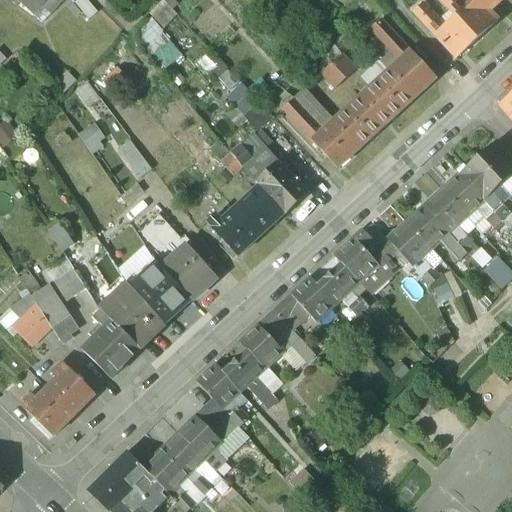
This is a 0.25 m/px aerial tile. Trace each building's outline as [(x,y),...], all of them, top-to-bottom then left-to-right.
[(47,0),(45,2),(43,3),(52,11),(62,0),(47,0)] [(82,0),(76,0),(73,3),(86,20),(94,14),(82,0)] [(458,2),(455,0),(437,0),(448,11),(452,8),(458,2)] [(504,0),(473,0),(458,14),(454,18),(476,42),(498,22),(490,13),(504,0)] [(163,1),(149,16),(157,24),(171,9),(163,1)] [(437,22),(421,5),(411,14),(427,31),(431,27),(437,22)] [(458,14),(452,8),(448,11),(454,18),(458,14)] [(437,34),(433,38),(455,61),(476,42),(454,18),(437,34)] [(409,54),(380,22),(370,32),(399,64),(409,54)] [(437,34),(431,27),(427,31),(433,38),(437,34)] [(399,64),(387,75),(411,101),(435,80),(410,53),(399,64)] [(342,57),(321,76),(335,91),(356,72),(342,57)] [(116,71),(106,60),(91,73),(101,84),(116,71)] [(101,84),(100,84),(109,95),(125,81),(116,71),(101,84)] [(387,75),(335,122),(359,149),(411,101),(387,75)] [(262,90),(253,98),(267,113),(276,105),(262,90)] [(511,95),(499,108),(511,122),(511,95)] [(322,134),(293,102),(283,111),(312,143),(322,134)] [(0,139),(3,145),(18,137),(10,122),(0,127),(0,139)] [(359,149),(335,122),(322,134),(312,143),(311,144),(336,170),(359,149)] [(93,154),(108,145),(96,124),(81,133),(93,154)] [(253,161),(243,170),(255,185),(279,163),(266,149),(264,150),(253,138),(242,147),(253,161)] [(119,150),(142,178),(154,168),(131,140),(119,150)] [(511,161),(495,144),(477,161),(501,187),(511,178),(511,177),(511,161)] [(242,147),(231,156),(243,170),(253,161),(242,147)] [(243,170),(231,156),(221,165),(233,179),(243,170)] [(477,161),(459,177),(483,203),(492,195),(501,187),(477,161)] [(279,163),(255,185),(260,190),(283,216),(285,218),(309,196),(279,163)] [(459,177),(441,193),(465,219),(475,211),(483,203),(459,177)] [(260,190),(235,212),(259,238),(283,216),(260,190)] [(465,219),(441,193),(423,209),(448,235),(456,228),(465,219)] [(492,195),(483,203),(491,211),(499,203),(492,195)] [(483,203),(475,211),(482,219),(491,211),(483,203)] [(510,214),(499,203),(491,211),(501,222),(510,214)] [(448,235),(423,209),(406,225),(430,251),(440,243),(448,235)] [(491,211),(482,219),(493,230),(501,222),(491,211)] [(235,212),(222,224),(216,218),(208,226),(213,232),(213,233),(237,259),(259,238),(235,212)] [(144,232),(165,253),(181,236),(160,216),(144,232)] [(430,251),(406,225),(387,242),(395,250),(411,268),(421,260),(430,251)] [(58,227),(46,235),(60,257),(72,249),(58,227)] [(456,228),(448,235),(455,243),(463,236),(456,228)] [(378,250),(362,233),(353,241),(369,258),(378,250)] [(448,235),(440,243),(457,262),(466,254),(461,249),(455,243),(448,235)] [(369,258),(353,241),(334,258),(342,266),(359,284),(377,267),(369,258)] [(478,251),(469,241),(461,249),(466,254),(470,258),(478,251)] [(378,250),(369,258),(377,267),(395,250),(387,242),(378,250)] [(187,247),(162,270),(192,302),(217,279),(187,247)] [(482,248),(473,257),(484,268),(493,259),(482,248)] [(421,260),(411,268),(419,276),(428,267),(421,260)] [(131,291),(164,327),(192,302),(162,270),(158,266),(131,291)] [(342,266),(317,288),(334,307),(359,284),(342,266)] [(495,266),(487,274),(502,290),(510,283),(495,266)] [(428,267),(419,276),(429,288),(431,286),(439,279),(428,267)] [(72,273),(50,287),(59,300),(72,292),(80,287),(72,273)] [(439,279),(431,286),(441,307),(454,301),(443,277),(439,279)] [(317,288),(310,280),(291,298),(300,307),(310,319),(315,324),(334,307),(317,288)] [(164,327),(131,291),(127,286),(98,313),(100,315),(109,324),(139,351),(164,327)] [(59,300),(50,287),(31,298),(32,299),(51,329),(70,317),(59,300)] [(86,295),(80,287),(72,292),(78,300),(86,295)] [(78,300),(76,302),(86,316),(96,310),(86,295),(78,300)] [(352,295),(342,304),(347,309),(357,300),(352,295)] [(291,298),(275,313),(283,321),(292,313),(300,307),(291,298)] [(357,300),(347,309),(356,319),(368,308),(359,298),(357,300)] [(51,329),(32,299),(13,311),(27,325),(42,339),(51,329)] [(310,319),(300,307),(292,313),(303,325),(310,319)] [(275,313),(259,327),(267,336),(283,321),(275,313)] [(100,315),(99,314),(92,321),(98,327),(87,337),(92,342),(109,324),(100,315)] [(70,317),(51,329),(60,342),(63,346),(73,340),(70,336),(78,330),(70,317)] [(139,351),(109,324),(92,342),(79,354),(109,381),(139,351)] [(42,339),(27,325),(17,335),(31,349),(42,339)] [(267,336),(259,327),(241,344),(248,352),(265,371),(267,369),(283,354),(267,336)] [(248,352),(222,375),(240,394),(246,388),(256,379),(265,371),(248,352)] [(94,397),(67,370),(67,371),(61,365),(52,373),(58,379),(47,390),(73,417),(94,397)] [(222,375),(216,367),(197,384),(213,402),(221,411),(240,394),(222,375)] [(265,371),(256,379),(272,397),(283,387),(267,369),(265,371)] [(256,379),(246,388),(269,413),(278,404),(272,397),(256,379)] [(47,390),(35,402),(30,396),(21,405),(27,410),(26,411),(53,437),(73,417),(47,390)] [(213,402),(196,419),(204,427),(221,411),(213,402)] [(237,410),(228,418),(239,430),(247,422),(237,410)] [(228,418),(221,411),(204,427),(221,444),(214,451),(225,461),(248,440),(239,430),(228,418)] [(196,419),(178,436),(203,462),(214,451),(221,444),(204,427),(196,419)] [(178,436),(161,453),(186,478),(203,462),(178,436)] [(225,461),(214,451),(203,462),(214,472),(225,461)] [(161,453),(143,470),(160,488),(169,496),(186,478),(161,453)] [(127,454),(88,493),(107,511),(113,511),(136,490),(148,501),(160,488),(143,470),(127,454)] [(293,483),(300,490),(313,478),(305,470),(293,483)] [(192,477),(188,482),(192,486),(196,481),(192,477)] [(196,481),(192,486),(203,497),(212,488),(200,477),(196,481)] [(136,490),(113,511),(137,511),(148,501),(136,490)] [(175,494),(170,499),(174,504),(179,499),(175,494)] [(179,499),(174,504),(182,511),(187,511),(193,506),(183,495),(179,499)]
